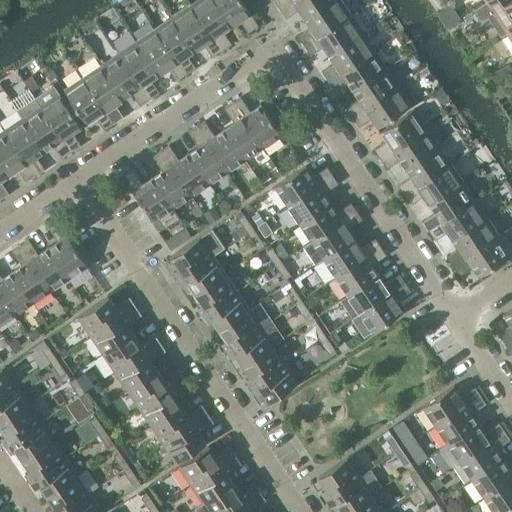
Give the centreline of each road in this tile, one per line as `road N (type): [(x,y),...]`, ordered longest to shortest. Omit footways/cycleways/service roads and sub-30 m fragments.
road 1 (residential): [(456,317),(271,61),(256,61),(78,182)]
road 2 (residential): [(302,511),(78,182)]
